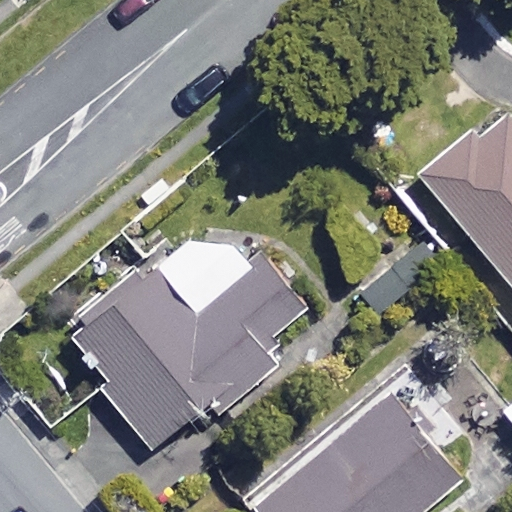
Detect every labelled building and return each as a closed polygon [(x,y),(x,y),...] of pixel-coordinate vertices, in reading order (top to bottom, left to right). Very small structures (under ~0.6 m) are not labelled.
[(511,114),(503,104),(421,173),(511,281),(511,114)] [(211,213),(72,318),(112,372),(101,381),(145,440),(207,394),(214,404),(273,360),(256,337),(302,302),(265,253),(250,264),(211,213)] [(405,511),(457,469),(391,389),(245,509),(246,511),(405,511)] [(511,390),(493,405),(511,430),(511,390)] [(474,511),(465,502),(453,511),(474,511)]
